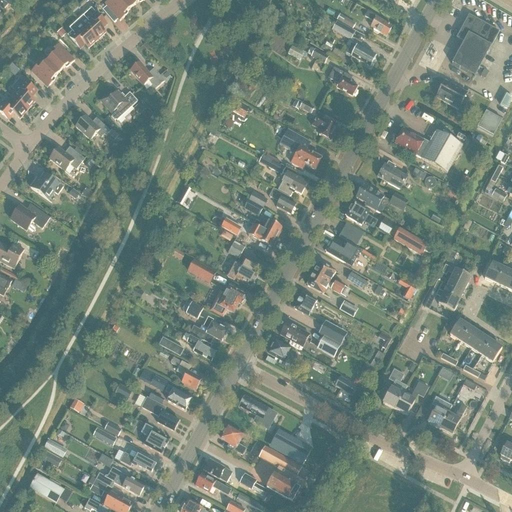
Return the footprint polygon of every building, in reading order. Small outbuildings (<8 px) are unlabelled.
[(0,0),(0,8),(3,11),(8,6),(1,0),(0,0)] [(123,16),(132,8),(125,0),(114,0),(112,2),(110,0),(105,5),(106,7),(102,10),(106,15),(110,11),(119,22),(125,17),(123,16)] [(78,21),(97,41),(106,33),(98,25),(102,21),(91,8),(78,21)] [(376,18),(377,17),(368,12),(365,18),(373,23),(370,28),(373,29),(373,32),(377,34),(379,33),(386,37),(392,27),(376,18)] [(356,23),(341,15),(338,20),(352,29),(356,23)] [(469,16),(456,38),(464,42),(451,65),(474,77),(499,32),(469,16)] [(328,27),(330,22),(320,18),(318,23),(328,27)] [(97,41),(78,21),(69,29),(72,32),(67,36),(76,45),(80,41),(88,49),(97,41)] [(355,33),(336,23),(331,32),(350,42),(355,33)] [(52,29),(61,37),(65,31),(56,24),(52,29)] [(346,55),(370,68),(376,57),(359,48),(361,43),(354,39),(349,49),(345,47),(341,54),(334,50),(331,56),(342,62),(346,55)] [(55,53),(47,61),(59,73),(68,65),(69,67),(74,62),(58,45),(53,50),(55,53)] [(285,54),(299,64),(305,55),(292,46),(285,54)] [(329,58),(315,51),(311,57),(325,64),(329,58)] [(36,68),(31,73),(47,89),(52,84),(50,82),(59,73),(47,61),(38,70),(36,68)] [(155,90),(165,82),(154,69),(148,74),(140,64),(130,72),(143,87),(149,82),(155,90)] [(352,78),(344,74),(334,69),(329,79),(339,84),(336,89),(352,98),(353,97),(355,96),(356,93),(356,91),(358,88),(349,83),(352,78)] [(9,96),(13,99),(27,111),(35,102),(26,95),(30,90),(18,80),(11,89),(14,91),(9,96)] [(445,82),(436,98),(457,110),(467,94),(445,82)] [(100,102),(111,114),(111,117),(115,121),(118,121),(138,102),(129,93),(123,99),(117,92),(113,96),(110,93),(100,102)] [(511,99),(511,98),(504,94),(498,106),(507,110),(511,99)] [(279,97),(276,101),(285,107),(288,102),(279,97)] [(20,120),(27,111),(13,99),(9,104),(3,99),(0,102),(0,114),(5,119),(11,113),(20,120)] [(302,103),(295,100),(291,108),(298,111),(302,103)] [(250,109),(237,102),(232,111),(245,118),(246,115),(250,109)] [(145,109),(139,103),(133,108),(139,114),(145,109)] [(314,109),(303,103),(299,110),(311,116),(314,109)] [(411,114),(419,111),(417,106),(409,109),(411,114)] [(421,111),(418,116),(427,121),(429,116),(421,111)] [(492,136),(502,121),(486,112),(477,127),(492,136)] [(106,137),(108,134),(110,132),(96,119),(92,123),(85,117),(75,128),(90,141),(96,134),(101,139),(104,135),(106,137)] [(330,142),(334,134),(332,133),(336,126),(329,122),(328,123),(316,117),(311,126),(321,132),(319,136),(330,142)] [(429,145),(403,130),(394,145),(447,174),(463,146),(436,131),(429,145)] [(310,143),(288,131),(280,146),(296,155),(291,165),(302,170),(305,165),(314,170),(321,159),(306,151),(310,143)] [(76,171),(85,160),(73,151),(68,157),(58,149),(49,161),(65,173),(70,166),(76,171)] [(509,158),(504,155),(500,163),(505,165),(509,158)] [(269,167),(268,169),(281,176),(285,168),(263,156),(259,162),(269,167)] [(386,166),(384,165),(377,178),(400,191),(407,177),(393,170),(395,166),(388,162),(386,166)] [(494,174),(499,176),(503,169),(498,166),(494,174)] [(426,175),(415,169),(412,175),(423,181),(426,175)] [(292,191),(301,196),(307,185),(295,179),(286,174),(281,183),(281,184),(278,191),(281,193),(289,197),(292,191)] [(495,184),(499,176),(494,174),(490,181),(495,184)] [(58,196),(63,188),(59,185),(47,176),(42,182),(37,179),(30,189),(48,201),(54,193),(58,196)] [(471,180),(463,176),(457,189),(465,192),(471,180)] [(268,187),(260,183),(258,189),(265,193),(268,187)] [(379,206),(384,198),(363,186),(356,199),(365,204),(364,206),(376,212),(380,215),(384,208),(379,206)] [(85,188),(81,195),(85,198),(90,192),(85,188)] [(282,198),(283,196),(273,190),(269,197),(279,203),(276,208),(290,216),(296,205),(282,198)] [(507,196),(495,190),(492,197),(503,203),(507,196)] [(249,200),(263,208),(267,201),(252,193),(249,200)] [(403,211),(408,202),(395,195),(390,204),(403,211)] [(258,218),(263,208),(249,200),(243,210),(258,218)] [(366,210),(354,203),(345,217),(361,226),(363,223),(370,228),(374,221),(367,216),(366,217),(363,215),(366,210)] [(20,207),(10,222),(26,233),(32,224),(42,230),(49,219),(34,209),(30,215),(20,207)] [(204,219),(215,224),(219,216),(208,211),(204,219)] [(377,232),(388,238),(395,225),(384,218),(377,232)] [(221,228),(237,237),(241,229),(226,220),(221,228)] [(256,221),(254,226),(276,239),(282,229),(268,222),(266,227),(256,221)] [(276,239),(254,226),(251,230),(261,236),(258,241),(271,248),(276,239)] [(429,254),(432,249),(419,242),(399,230),(393,240),(420,256),(423,251),(429,254)] [(233,237),(223,232),(220,237),(229,243),(233,237)] [(238,260),(247,244),(236,238),(228,254),(238,260)] [(342,248),(331,242),(325,253),(351,268),(357,257),(354,255),(357,249),(345,242),(342,248)] [(11,249),(0,244),(0,263),(14,271),(24,251),(13,245),(11,249)] [(503,251),(510,255),(511,251),(511,250),(505,247),(503,251)] [(175,248),(170,255),(179,262),(184,255),(175,248)] [(451,264),(456,253),(449,249),(444,261),(451,264)] [(256,275),(259,268),(244,260),(240,269),(233,265),(226,278),(233,282),(235,278),(251,287),(257,276),(256,275)] [(193,261),(187,273),(210,285),(216,273),(193,261)] [(427,266),(423,263),(415,278),(410,275),(407,280),(417,285),(427,266)] [(313,275),(329,284),(335,272),(319,264),(313,275)] [(484,280),(496,285),(503,270),(492,264),(484,280)] [(452,276),(449,282),(465,290),(470,278),(445,266),(441,274),(440,276),(444,279),(447,273),(452,276)] [(511,280),(511,273),(503,270),(496,285),(507,291),(511,280)] [(351,273),(346,281),(362,291),(367,283),(351,273)] [(0,297),(2,298),(7,289),(12,282),(0,275),(0,302),(0,303),(0,302),(0,297)] [(329,284),(313,275),(307,286),(322,295),(329,284)] [(335,281),(333,286),(347,294),(349,290),(345,288),(345,287),(335,281)] [(415,290),(400,282),(398,285),(406,290),(402,298),(409,302),(415,290)] [(449,282),(443,294),(459,301),(465,290),(449,282)] [(345,298),(347,294),(333,286),(330,291),(340,296),(340,295),(345,298)] [(226,295),(220,292),(209,312),(223,319),(227,311),(233,314),(238,304),(240,305),(241,303),(242,303),(244,300),(244,298),(244,297),(229,288),(226,295)] [(453,313),(459,301),(443,294),(434,289),(424,308),(429,310),(436,296),(441,298),(438,305),(453,313)] [(316,302),(302,294),(294,309),(308,317),(316,302)] [(344,302),(339,311),(353,319),(358,310),(344,302)] [(198,320),(203,309),(192,303),(186,314),(198,320)] [(196,323),(194,327),(190,334),(210,345),(213,338),(221,343),(227,332),(212,323),(213,321),(208,318),(203,327),(196,323)] [(323,337),(340,347),(347,334),(325,322),(318,335),(323,337)] [(449,336),(460,343),(470,329),(459,322),(449,336)] [(287,324),(280,336),(291,342),(289,346),(300,352),(308,337),(302,333),(302,332),(294,327),(293,328),(287,324)] [(113,326),(111,333),(118,335),(120,329),(113,326)] [(460,343),(471,350),(480,336),(470,329),(460,343)] [(211,363),(216,353),(202,345),(203,344),(188,335),(184,342),(199,350),(199,349),(200,350),(197,355),(211,363)] [(471,350),(481,357),(491,343),(480,336),(471,350)] [(333,360),(340,347),(323,337),(316,351),(333,360)] [(184,350),(162,339),(158,346),(180,358),(184,350)] [(291,351),(275,342),(269,354),(283,362),(282,365),(289,369),(292,364),(286,360),(291,351)] [(502,350),(491,343),(481,357),(492,364),(502,350)] [(440,359),(447,363),(450,359),(442,355),(440,359)] [(182,384),(196,391),(201,380),(188,373),(190,368),(173,359),(170,364),(178,368),(176,373),(185,378),(182,384)] [(457,363),(450,359),(447,363),(455,367),(457,363)] [(324,368),(312,361),(307,370),(320,377),(324,368)] [(462,371),(470,375),(472,371),(465,367),(462,371)] [(383,404),(394,411),(403,395),(407,388),(399,384),(404,376),(394,371),(388,381),(394,384),(391,388),(383,404)] [(480,374),(472,371),(470,375),(477,379),(480,374)] [(167,384),(156,377),(151,385),(163,392),(167,384)] [(340,377),(335,387),(353,398),(358,388),(340,377)] [(476,386),(465,381),(463,386),(474,391),(476,386)] [(403,395),(394,411),(406,417),(418,396),(423,399),(428,389),(418,383),(410,398),(403,395)] [(120,385),(114,395),(127,402),(132,392),(120,385)] [(167,402),(185,411),(191,400),(168,387),(164,393),(170,396),(167,402)] [(164,400),(153,394),(150,400),(161,406),(164,400)] [(139,395),(134,405),(140,408),(145,398),(139,395)] [(439,430),(448,414),(441,410),(447,398),(442,396),(436,408),(427,424),(439,430)] [(245,397),(239,407),(256,417),(259,418),(256,424),(265,429),(274,414),(268,411),(268,410),(245,397)] [(165,409),(147,400),(142,410),(159,419),(157,423),(174,432),(179,422),(166,415),(167,413),(163,412),(165,409)] [(70,412),(86,415),(88,406),(72,402),(70,412)] [(455,418),(448,414),(439,430),(451,436),(460,421),(459,421),(466,408),(461,406),(455,418)] [(428,412),(422,409),(419,416),(424,419),(428,412)] [(121,431),(108,424),(104,431),(117,438),(121,431)] [(161,455),(168,442),(151,432),(153,429),(146,425),(141,433),(147,436),(143,445),(148,448),(161,455)] [(243,437),(228,428),(221,440),(229,444),(227,448),(242,456),(246,449),(238,445),(243,437)] [(97,429),(92,437),(112,448),(117,440),(97,429)] [(296,443),(283,435),(274,450),(287,457),(296,443)] [(67,452),(48,441),(44,448),(62,459),(67,452)] [(259,458),(278,469),(296,479),(302,469),(264,448),(258,444),(253,454),(259,458)] [(511,447),(508,445),(500,460),(509,464),(510,462),(511,462),(511,447)] [(45,452),(35,469),(40,472),(46,462),(53,466),(57,459),(45,452)] [(151,473),(156,465),(137,454),(134,459),(125,454),(120,462),(130,468),(132,465),(145,472),(146,470),(151,473)] [(387,466),(393,469),(397,461),(391,458),(387,466)] [(232,473),(209,461),(204,471),(227,484),(232,473)] [(100,474),(96,480),(107,486),(111,488),(114,484),(121,488),(139,498),(144,487),(112,469),(107,478),(100,474)] [(305,484),(296,479),(278,469),(275,475),(274,475),(266,489),(294,505),(305,484)] [(65,488),(64,490),(38,475),(30,489),(56,504),(59,500),(66,503),(72,493),(65,488)] [(209,494),(212,488),(228,497),(231,491),(215,482),(214,483),(201,475),(195,487),(209,494)] [(92,478),(88,484),(104,493),(107,486),(96,480),(92,478)] [(267,491),(243,478),(239,484),(263,497),(267,491)] [(130,511),(130,510),(132,506),(110,493),(106,500),(113,504),(111,510),(114,511),(130,511)] [(90,499),(89,500),(84,509),(89,511),(90,511),(91,510),(94,511),(109,511),(111,511),(90,499)] [(202,509),(188,501),(185,506),(181,511),(201,511),(202,509)] [(231,502),(226,511),(227,511),(244,511),(245,510),(231,502)]
